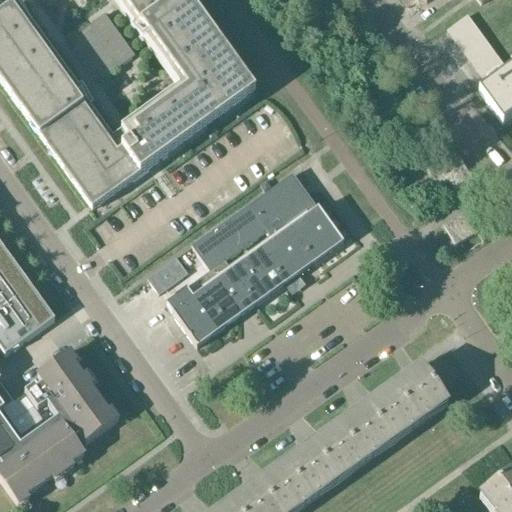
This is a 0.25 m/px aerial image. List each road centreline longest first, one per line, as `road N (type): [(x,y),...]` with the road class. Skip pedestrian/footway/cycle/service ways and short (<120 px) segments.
road 1 (unclassified): [(204,462),(0,180)]
road 2 (unclassified): [(204,462),(445,294)]
road 3 (unclassified): [(511,187),(375,0)]
